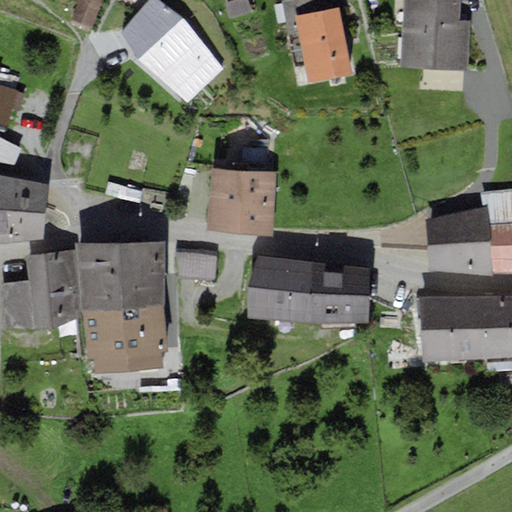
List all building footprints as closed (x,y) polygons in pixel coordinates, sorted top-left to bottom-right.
[(100,0),(76,0),(71,18),(81,22),(92,26),(100,0)] [(180,13),(153,0),(148,0),(121,28),(136,58),(186,101),(221,68),(180,13)] [(247,0),(233,0),(222,4),(228,19),(252,10),(247,0)] [(286,0),(281,1),(288,33),(296,32),(305,78),(351,70),(339,6),(334,7),(325,2),(321,0),(286,0)] [(457,0),(401,0),(398,65),(462,69),(465,19),(457,19),(457,0)] [(0,122),(6,123),(11,108),(18,110),(24,91),(13,87),(16,79),(0,73),(0,122)] [(274,170),(211,167),(207,230),(233,232),(271,234),(274,170)] [(0,241),(43,237),(47,197),(49,182),(0,172),(0,241)] [(511,190),(481,194),(482,205),(487,205),(491,269),(511,268),(511,190)] [(426,235),(428,269),(492,275),(491,269),(487,205),(424,219),(426,235)] [(123,242),(75,241),(75,248),(82,315),(87,356),(165,349),(163,301),(162,241),(123,242)] [(27,279),(0,282),(0,291),(4,331),(52,328),(82,315),(75,248),(25,255),(27,279)] [(217,250),(177,248),(175,278),(215,280),(217,250)] [(278,258),(256,257),(246,286),(247,314),(309,323),(366,323),(368,266),(327,263),(278,258)] [(423,358),(469,357),(468,293),(418,294),(420,319),(423,358)] [(511,294),(489,294),(468,293),(469,357),(511,354),(511,294)]
